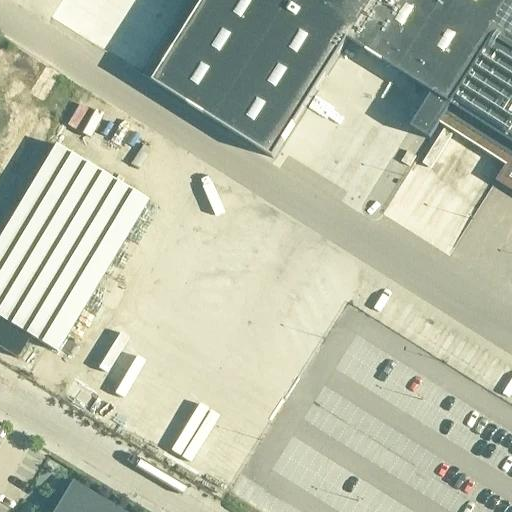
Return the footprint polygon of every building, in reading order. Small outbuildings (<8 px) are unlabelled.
[(511,0),(373,0),(347,41),(432,95),(411,129),(430,140),(446,115),(511,157),(495,182),(511,192),(511,0)] [(149,202),(57,146),(0,240),(0,347),(19,359),(32,337),(58,353),(149,202)] [(167,189),(189,202),(198,188),(176,175),(167,189)] [(166,208),(183,215),(188,202),(171,195),(166,208)] [(54,511),(119,511),(72,483),(54,511)]
